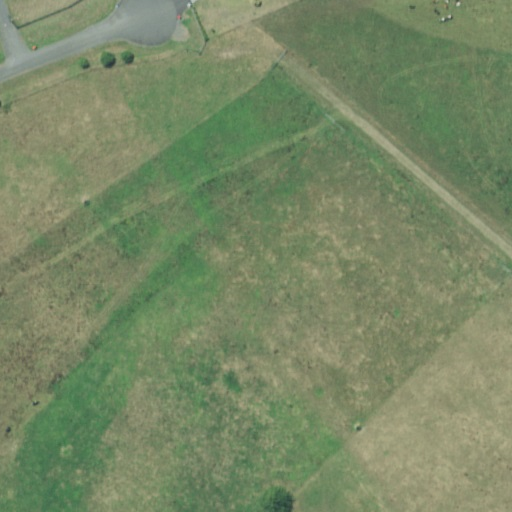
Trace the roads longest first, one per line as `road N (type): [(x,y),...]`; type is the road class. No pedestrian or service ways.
road 1 (track): [(156,6),(283,50),(511,244)]
road 2 (residential): [(0,66),(156,6)]
